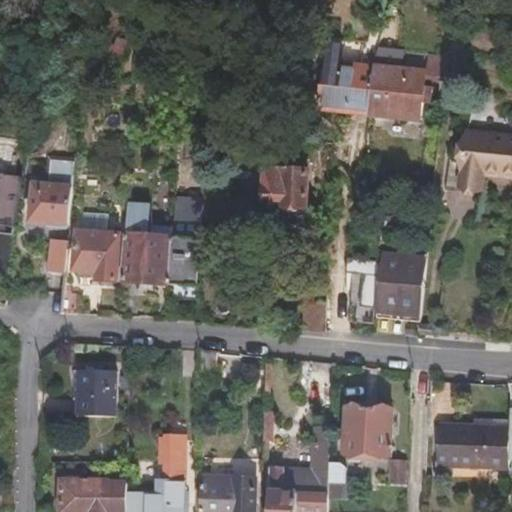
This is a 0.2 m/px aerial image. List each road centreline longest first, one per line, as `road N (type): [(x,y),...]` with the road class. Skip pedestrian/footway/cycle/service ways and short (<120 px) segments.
road 1 (residential): [(18,511),(25,322),(476,364),(511,359)]
road 2 (unknown): [(425,359),(420,511)]
